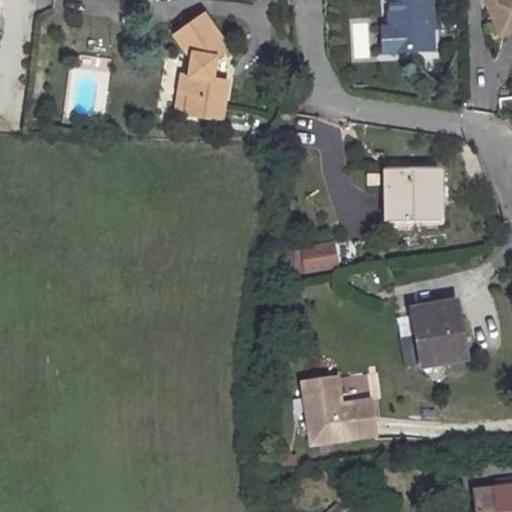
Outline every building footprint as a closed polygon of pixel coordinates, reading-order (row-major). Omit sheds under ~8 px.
[(389,0),(391,29),(387,30),(388,53),(433,51),(430,0),(389,0)] [(430,0),(432,27),(439,27),(437,0),(430,0)] [(511,0),(484,0),(498,32),(511,25),(511,0)] [(182,78),(179,95),(189,96),(186,116),(222,122),(228,85),(213,82),(216,59),(228,50),(204,16),(174,37),(188,57),(194,57),(191,78),(182,78)] [(500,37),(511,32),(511,25),(498,32),(500,37)] [(179,95),(176,114),(186,116),(189,96),(179,95)] [(279,113),(272,146),(285,146),(293,115),(279,113)] [(438,170),(386,172),(386,192),(395,193),(395,223),(439,222),(438,170)] [(395,223),(395,193),(386,192),(386,223),(395,223)] [(453,307),(416,313),(425,364),(464,356),(453,307)] [(376,436),(371,402),(341,406),(337,378),(302,383),(311,445),(376,436)] [(511,511),(511,479),(496,482),(497,490),(475,492),(477,511),(511,511)]
